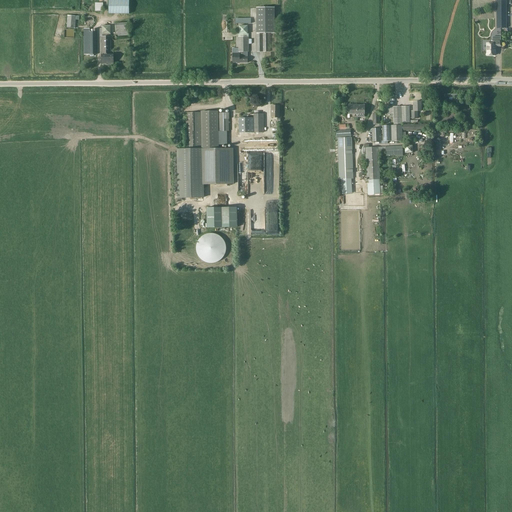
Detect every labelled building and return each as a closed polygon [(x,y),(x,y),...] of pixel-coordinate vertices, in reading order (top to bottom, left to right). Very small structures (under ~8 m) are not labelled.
[(129,14),(128,0),(108,0),(109,14),(129,14)] [(496,0),(496,28),(506,28),(505,0),(496,0)] [(256,8),(256,33),(274,33),(274,8),(256,8)] [(89,26),(94,24),(94,18),(89,15),(84,18),(85,23),(89,26)] [(79,20),(79,16),(68,16),(67,27),(75,28),(76,20),(79,20)] [(127,35),(127,31),(128,31),(127,23),(115,23),(116,32),(118,32),(118,36),(127,35)] [(248,25),(239,25),(240,34),(248,34),(248,25)] [(111,26),(100,26),(100,34),(111,34),(111,26)] [(84,55),(96,55),(96,31),(90,31),(90,28),(84,28),(84,55)] [(257,52),(269,52),(269,34),(256,34),(257,52)] [(102,54),(101,54),(102,64),(114,64),(114,54),(111,54),(111,37),(101,37),(102,54)] [(240,48),(240,63),(248,63),(248,57),(247,57),(247,52),(249,52),(249,44),(252,44),(252,39),(249,39),(249,37),(238,37),(238,48),(240,48)] [(495,46),(501,46),(501,40),(492,40),(492,43),(487,43),(487,55),(495,55),(495,46)] [(418,111),(421,111),(421,102),(414,102),(414,107),(413,107),(413,111),(411,111),(411,118),(418,118),(418,111)] [(355,117),(365,117),(365,105),(355,105),(349,105),(349,114),(355,114),(355,117)] [(279,118),(280,106),(271,106),(271,118),(279,118)] [(393,114),(393,123),(410,123),(409,106),(387,107),(388,114),(393,114)] [(218,131),(229,131),(228,110),(225,110),(225,113),(218,113),(218,131)] [(218,131),(218,113),(218,111),(201,112),(202,149),(218,149),(218,131)] [(200,113),(190,113),(186,113),(187,149),(201,149),(200,113)] [(248,132),(264,132),(264,114),(248,114),(248,132)] [(235,136),(248,136),(248,118),(235,118),(235,136)] [(382,126),(382,141),(402,141),(402,130),(402,125),(394,125),(382,126)] [(358,182),(352,183),(351,179),(353,179),(351,138),(350,130),(336,130),(336,138),(338,138),(339,179),(341,179),(341,186),(342,194),(352,194),(352,186),(358,186),(358,182)] [(402,146),(366,148),(367,180),(369,180),(369,184),(367,184),(368,195),(380,194),(378,152),(380,152),(380,150),(386,149),(386,155),(403,154),(402,146)] [(202,149),(202,184),(232,184),(231,148),(218,149),(202,149)] [(187,149),(176,149),(177,198),(202,197),(202,184),(202,149),(187,149)] [(206,227),(237,227),(236,207),(206,208),(206,227)] [(198,237),(198,252),(201,261),(215,261),(225,258),(225,245),(221,233),(209,233),(198,237)]
